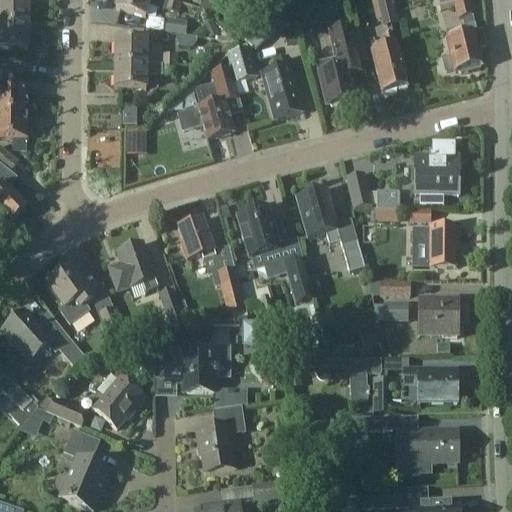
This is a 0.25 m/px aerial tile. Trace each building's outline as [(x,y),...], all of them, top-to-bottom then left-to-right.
[(117,0),(114,12),(145,21),(149,8),(166,13),(166,12),(169,3),(158,0),(117,0)] [(202,0),(199,12),(210,16),(214,3),(202,0)] [(393,0),(377,0),(371,2),(376,24),(381,23),(382,32),(400,27),(393,0)] [(445,3),(456,0),(427,0),(434,21),(449,17),(445,3)] [(468,0),(466,0),(452,4),(457,23),(473,19),(468,0)] [(0,27),(28,28),(28,3),(0,2),(0,27)] [(166,12),(166,13),(178,17),(181,7),(169,3),(166,12)] [(288,8),(278,11),(274,12),(280,33),(294,29),(288,8)] [(165,21),(164,34),(185,37),(187,24),(165,21)] [(212,24),(202,28),(208,42),(214,39),(218,37),(212,24)] [(263,24),(258,29),(269,39),(273,34),(267,29),(268,28),(263,24)] [(28,28),(0,27),(0,52),(28,52),(28,28)] [(447,43),(450,59),(440,61),(444,76),(454,74),(454,75),(457,74),(460,76),(467,74),(469,71),(481,69),(476,52),(485,50),(481,34),(476,35),(474,27),(445,34),(447,43)] [(323,67),(316,68),(318,78),(326,109),(329,108),(331,109),(337,108),(338,106),(337,104),(344,102),(344,104),(353,102),(348,80),(346,72),(358,69),(349,30),(330,35),(336,63),(323,67)] [(143,32),(142,39),(148,39),(154,43),(162,43),(162,35),(143,32)] [(384,50),(370,54),(381,97),(407,90),(403,73),(405,72),(402,58),(399,59),(393,35),(381,38),(384,50)] [(194,51),(195,39),(166,37),(165,49),(194,51)] [(114,43),(114,67),(146,68),(146,43),(114,43)] [(235,86),(245,83),(257,80),(249,52),(227,58),(235,86)] [(162,59),(162,68),(176,68),(176,59),(162,59)] [(276,74),(274,74),(261,78),(274,125),(302,117),(286,62),(273,65),(276,74)] [(146,68),(114,67),(114,92),(146,92),(146,78),(162,79),(162,77),(162,68),(146,68)] [(176,68),(162,68),(162,77),(176,77),(176,68)] [(197,113),(188,115),(193,133),(202,130),(206,143),(229,136),(233,135),(230,124),(228,124),(226,119),(228,118),(225,106),(238,103),(234,88),(229,71),(211,76),(214,87),(195,92),(200,112),(197,113)] [(0,90),(0,116),(27,116),(27,90),(21,90),(0,90)] [(136,112),(122,112),(122,129),(136,129),(136,112)] [(27,116),(0,116),(0,142),(27,142),(27,116)] [(108,139),(106,122),(82,125),(84,142),(108,139)] [(414,160),(414,199),(457,199),(458,160),(453,160),(453,147),(431,147),(431,160),(414,160)] [(0,166),(7,173),(16,163),(0,150),(0,166)] [(0,167),(0,215),(9,226),(27,210),(9,190),(18,182),(0,167)] [(371,209),(363,178),(345,182),(353,213),(371,209)] [(325,193),(299,201),(296,201),(308,241),(325,236),(328,248),(340,244),(325,193)] [(376,195),(376,213),(389,213),(398,213),(398,195),(376,195)] [(243,217),(237,218),(242,234),(239,234),(243,246),(245,245),(249,260),(250,260),(259,257),(271,254),(274,266),(282,263),(283,269),(285,268),(301,264),(302,263),(296,243),(279,247),(276,238),(274,238),(266,210),(260,212),(259,208),(242,213),(243,217)] [(375,224),(375,226),(398,226),(398,213),(389,213),(376,213),(375,213),(375,224)] [(430,227),(430,214),(408,214),(408,227),(430,227)] [(213,254),(201,222),(177,231),(182,246),(179,247),(186,264),(200,259),(202,265),(216,260),(213,254)] [(411,266),(411,270),(428,271),(455,271),(455,254),(458,254),(458,230),(429,230),(429,232),(428,246),(411,245),(411,266)] [(344,248),(341,249),(349,276),(364,271),(356,244),(344,248)] [(157,292),(154,282),(142,247),(117,256),(121,268),(109,272),(117,295),(141,287),(144,296),(157,292)] [(307,257),(309,282),(331,280),(329,255),(307,257)] [(285,268),(283,269),(286,277),(294,307),(313,302),(302,263),(301,264),(285,268)] [(89,314),(84,308),(93,302),(70,270),(46,287),(63,311),(59,314),(69,328),(89,314)] [(245,312),(234,271),(216,276),(227,317),(245,312)] [(379,285),(378,300),(378,301),(410,301),(410,285),(379,285)] [(172,292),(160,296),(174,337),(186,333),(172,292)] [(418,340),(457,340),(457,302),(418,301),(418,340)] [(383,306),(383,309),(382,325),(382,326),(406,326),(406,306),(383,306)] [(374,308),(372,309),(376,324),(377,325),(382,325),(383,309),(374,308)] [(120,332),(111,311),(98,317),(109,343),(124,340),(120,332)] [(23,314),(0,335),(29,366),(48,349),(51,346),(58,355),(71,344),(56,326),(43,336),(34,327),(23,314)] [(266,344),(266,324),(245,324),(245,344),(266,344)] [(124,340),(126,345),(130,346),(134,346),(137,344),(138,340),(137,336),(133,334),(127,335),(125,337),(124,340)] [(160,357),(160,381),(182,381),(182,386),(182,396),(213,396),(213,381),(226,381),(226,349),(212,349),(212,354),(182,354),(182,357),(160,357)] [(141,350),(137,361),(148,364),(151,353),(141,350)] [(441,357),(427,358),(428,370),(442,369),(441,357)] [(380,362),(355,364),(348,364),(350,405),(367,404),(367,400),(369,400),(368,390),(366,390),(365,378),(381,377),(380,362)] [(408,362),(383,362),(383,374),(402,374),(402,373),(408,373),(408,362)] [(307,365),(299,366),(301,378),(309,377),(307,365)] [(8,373),(6,378),(10,383),(12,385),(19,384),(20,378),(18,376),(14,371),(8,373)] [(408,373),(402,373),(402,374),(402,390),(417,390),(417,406),(457,406),(456,378),(434,378),(434,373),(408,373)] [(93,413),(116,433),(126,422),(127,423),(134,415),(132,414),(143,401),(120,381),(93,413)] [(14,387),(4,398),(16,410),(22,415),(32,404),(29,401),(14,387)] [(36,393),(29,401),(32,404),(36,408),(43,400),(36,393)] [(216,413),(244,409),(244,395),(216,395),(216,413)] [(52,402),(46,417),(53,420),(70,427),(80,432),(87,417),(61,406),(52,402)] [(16,410),(8,419),(21,431),(30,420),(36,412),(37,410),(36,408),(32,404),(22,415),(16,410)] [(211,414),(214,430),(194,433),(197,450),(199,449),(204,476),(234,472),(230,446),(232,445),(231,438),(245,436),(241,410),(211,414)] [(36,412),(30,420),(42,425),(49,428),(53,420),(46,417),(46,416),(36,412)] [(393,434),(392,421),(362,422),(362,435),(393,434)] [(62,457),(75,462),(58,502),(83,511),(93,511),(103,489),(105,490),(111,476),(90,467),(100,444),(72,433),(62,457)] [(409,435),(397,435),(397,478),(429,477),(429,467),(458,467),(457,434),(409,435)] [(300,473),(313,471),(313,463),(311,455),(297,456),(300,473)] [(251,488),(252,500),(253,505),(283,501),(281,484),(251,488)] [(403,492),(361,495),(361,511),(403,511),(404,511),(403,492)]
